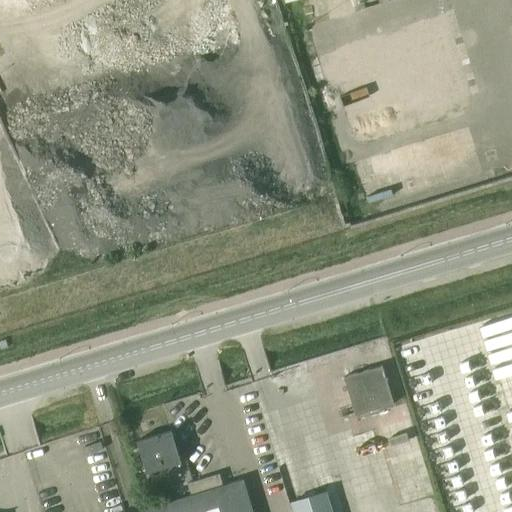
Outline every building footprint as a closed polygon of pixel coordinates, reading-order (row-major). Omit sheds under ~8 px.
[(441,19),(311,53),(328,116),(354,110),(360,130),(463,103),(441,19)] [(382,365),(344,377),(355,415),(394,402),(382,365)] [(171,428),(136,439),(146,470),(181,460),(171,428)] [(145,507),(146,511),(254,511),(244,478),(223,484),(219,471),(188,481),(192,494),(145,507)] [(298,511),(336,511),(330,490),(295,501),(298,511)]
